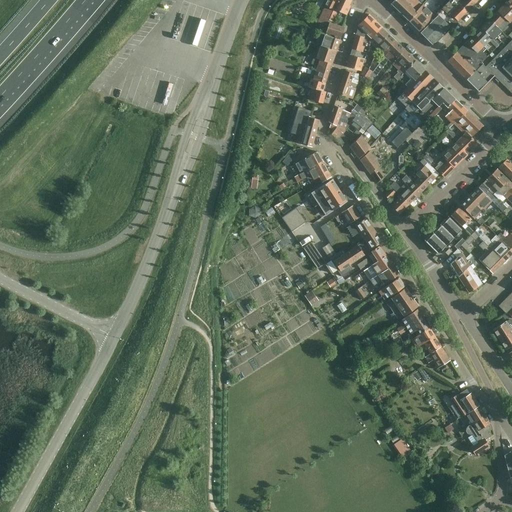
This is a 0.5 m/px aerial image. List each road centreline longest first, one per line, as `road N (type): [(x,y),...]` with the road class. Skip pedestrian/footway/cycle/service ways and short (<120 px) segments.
road 1 (residential): [(319,140),(470,379)]
road 2 (tertiary): [(17,511),(114,337)]
road 3 (tertiary): [(173,189),(114,337)]
road 4 (tertiary): [(439,283),(501,419)]
road 5 (residential): [(364,0),(319,140)]
road 6 (tertiary): [(406,228),(504,128)]
road 7 (motorway): [(0,98),(86,0)]
road 8 (unclassified): [(114,337),(0,278)]
road 9 (residential): [(406,228),(339,149),(319,140)]
